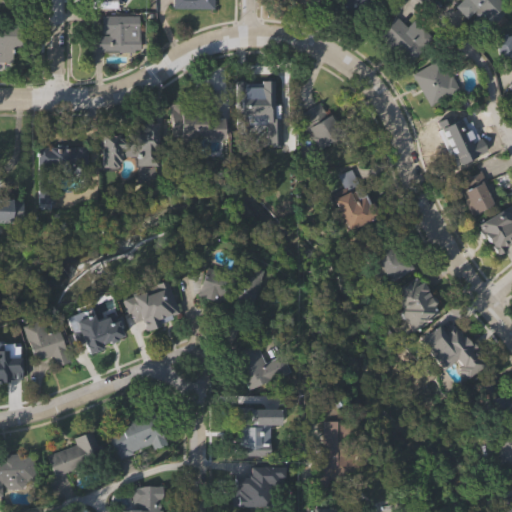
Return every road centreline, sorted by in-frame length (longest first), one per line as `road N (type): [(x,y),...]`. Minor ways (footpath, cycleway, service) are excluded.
road 1 (tertiary): [(511,334),(424,215),(371,90),(309,46),(229,39),(196,47),(115,91),(0,96)]
road 2 (residential): [(189,511),(189,395),(169,374),(0,422)]
